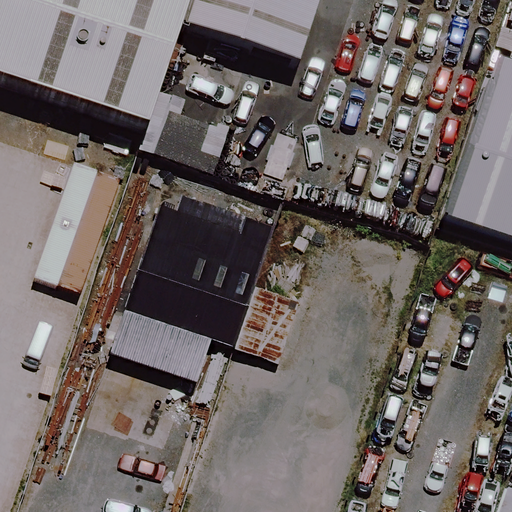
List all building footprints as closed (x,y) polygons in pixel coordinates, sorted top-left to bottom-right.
[(0,0),(0,91),(160,145),(196,39),(208,0),(0,0)] [(208,0),(196,39),(308,75),(332,0),(208,0)] [(154,163),(209,182),(215,163),(197,156),(205,134),(168,122),(154,163)] [(279,234),(186,203),(181,218),(166,213),(114,361),(201,391),(215,349),(237,356),(279,234)] [(511,511),(511,495),(504,492),(496,511),(511,511)]
